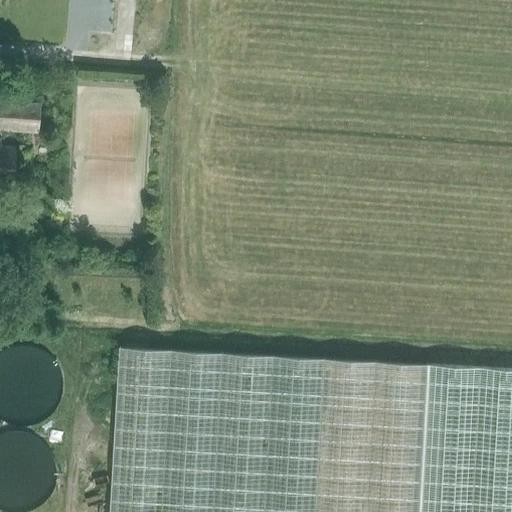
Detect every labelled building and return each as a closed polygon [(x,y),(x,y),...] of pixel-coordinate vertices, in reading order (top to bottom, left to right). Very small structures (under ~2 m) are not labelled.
[(0,96),(0,128),(40,130),(42,99),(0,96)] [(0,169),(15,170),(16,149),(0,147),(0,169)] [(511,511),(511,364),(351,356),(116,343),(106,511),(511,511)] [(13,422),(25,423),(37,421),(47,416),(56,407),(61,396),(62,384),(60,373),(54,362),(46,354),(35,349),(23,347),(11,349),(1,355),(0,355),(0,414),(2,417),(13,422)] [(28,510),(39,504),(47,495),(53,484),(55,472),(53,460),(47,449),(38,440),(27,435),(15,433),(3,435),(0,436),(0,507),(3,510),(15,511),(28,510)]
